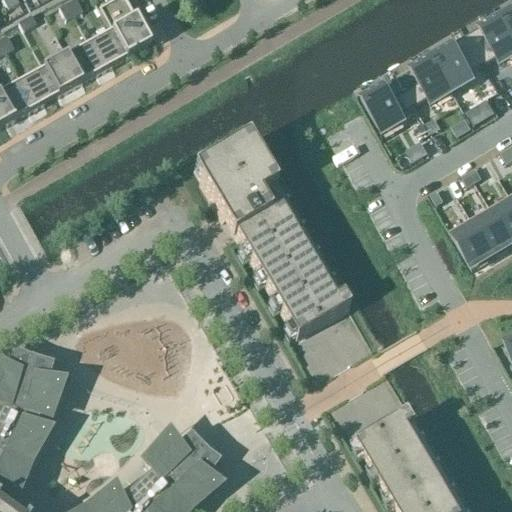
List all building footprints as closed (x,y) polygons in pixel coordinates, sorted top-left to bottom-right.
[(12,0),(0,0),(0,1),(7,15),(18,9),(12,0)] [(110,38),(134,24),(122,2),(98,15),(110,38)] [(74,4),(65,9),(72,22),(81,18),(74,4)] [(72,22),(65,9),(57,14),(64,27),(72,22)] [(511,13),(499,21),(511,43),(511,13)] [(511,43),(499,21),(465,42),(483,72),(496,64),(499,68),(511,60),(511,43)] [(22,38),(35,31),(30,22),(17,29),(22,38)] [(134,24),(110,38),(125,65),(149,52),(134,24)] [(125,65),(110,38),(88,50),(103,77),(125,65)] [(5,42),(0,44),(0,52),(4,60),(13,55),(5,42)] [(465,42),(430,62),(450,96),(471,84),(469,80),(483,72),(465,42)] [(88,50),(65,62),(80,90),(103,77),(88,50)] [(80,90),(65,62),(43,75),(58,102),(80,90)] [(418,89),(404,97),(413,113),(427,104),(430,109),(450,96),(430,62),(409,75),(418,89)] [(43,75),(20,87),(35,114),(58,102),(43,75)] [(35,114),(20,87),(0,98),(0,103),(13,127),(35,114)] [(382,91),(360,104),(381,138),(402,125),(400,121),(413,113),(404,97),(391,105),(382,91)] [(0,133),(13,127),(0,103),(0,133)] [(423,129),(429,139),(440,133),(434,123),(423,129)] [(464,125),(451,133),(457,142),(470,135),(464,125)] [(423,129),(413,135),(419,146),(429,139),(423,129)] [(507,170),(511,166),(511,162),(508,155),(501,159),(507,170)] [(288,351),(348,316),(341,304),(340,304),(253,157),(198,189),(232,245),(234,244),(237,250),(230,254),(288,351)] [(468,179),(474,189),(481,185),(475,175),(468,179)] [(474,189),(468,179),(461,183),(467,193),(474,189)] [(443,207),(437,197),(430,201),(436,212),(443,207)] [(511,207),(511,206),(491,218),(511,252),(511,207)] [(491,218),(472,230),(492,264),(511,252),(491,218)] [(472,230),(451,241),(472,276),(492,264),(472,230)] [(0,511),(193,511),(212,494),(206,488),(219,471),(207,462),(206,461),(189,443),(175,456),(169,449),(143,474),(149,481),(126,503),(117,509),(113,503),(99,511),(0,511),(0,497),(11,503),(41,440),(35,437),(39,425),(46,427),(56,393),(47,390),(52,372),(26,364),(14,358),(4,377),(0,376),(0,511)] [(463,511),(417,434),(418,433),(410,421),(351,457),(383,511),(463,511)]
